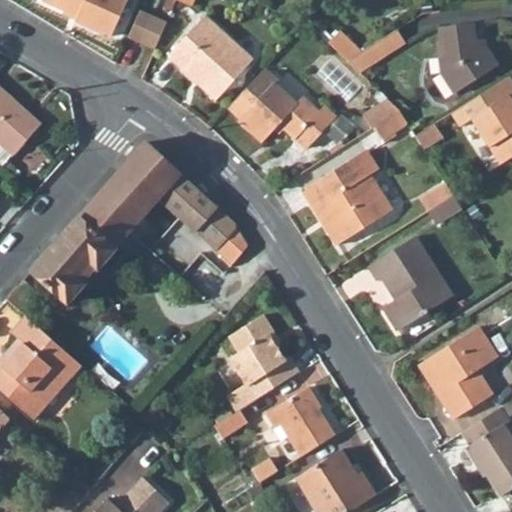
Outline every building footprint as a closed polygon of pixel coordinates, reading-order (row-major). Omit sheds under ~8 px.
[(43,0),(78,15),(76,20),(111,36),(127,0),(43,0)] [(140,10),(128,37),(154,49),(167,21),(140,10)] [(205,15),(168,55),(216,99),(253,59),(205,15)] [(442,73),(454,93),(498,65),(486,45),(478,50),(476,39),(473,22),(440,26),(441,41),(438,41),(442,73)] [(378,42),(386,55),(404,43),(396,30),(378,42)] [(340,31),(329,42),(348,61),(362,52),(340,31)] [(486,45),(484,38),(476,39),(478,50),(486,45)] [(348,61),(360,71),(386,55),(378,42),(362,52),(348,61)] [(265,68),(229,107),(240,118),(239,120),(262,141),(279,123),(296,138),(320,112),(302,96),(296,103),(275,84),(278,80),(265,68)] [(473,118),(501,163),(511,156),(511,82),(508,77),(452,113),(460,126),(473,118)] [(0,161),(2,164),(12,153),(13,154),(41,123),(0,85),(0,161)] [(364,115),(372,128),(375,126),(400,110),(389,100),(364,115)] [(307,149),(336,117),(325,107),(320,112),(296,138),(307,149)] [(375,126),(383,139),(391,134),(408,123),(400,110),(375,126)] [(416,136),(424,150),(444,137),(435,124),(416,136)] [(385,143),(393,138),(391,134),(383,139),(385,143)] [(32,270),(68,302),(85,282),(80,277),(93,262),(99,267),(116,248),(115,247),(159,197),(217,250),(218,249),(237,226),(235,222),(146,141),(32,270)] [(302,189),(337,244),(392,210),(370,175),(378,169),(366,149),(302,189)] [(453,195),(445,182),(420,198),(428,211),(453,195)] [(428,211),(436,224),(461,208),(453,195),(428,211)] [(218,249),(224,255),(242,233),(237,226),(218,249)] [(383,306),(397,329),(453,295),(415,236),(369,265),(378,279),(386,274),(400,295),(383,306)] [(80,277),(85,282),(99,267),(93,262),(80,277)] [(7,298),(22,311),(39,292),(24,279),(7,298)] [(240,352),(230,357),(246,383),(228,395),(238,410),(240,409),(256,399),(300,371),(290,356),(286,359),(277,345),(270,334),(274,331),(264,314),(230,335),(240,352)] [(0,359),(0,387),(35,418),(82,365),(26,315),(12,331),(19,338),(6,353),(10,356),(4,362),(0,359)] [(442,393),(457,417),(493,395),(477,371),(497,358),(477,328),(418,365),(438,395),(442,393)] [(277,345),(281,342),(274,331),(270,334),(277,345)] [(6,353),(0,359),(4,362),(10,356),(6,353)] [(289,435),(301,456),(336,434),(325,416),(322,418),(317,409),(322,406),(309,386),(267,413),(276,427),(281,424),(289,435)] [(438,395),(454,419),(457,417),(442,393),(438,395)] [(486,471),(501,495),(511,487),(511,438),(503,424),(508,421),(506,417),(511,413),(511,407),(508,402),(499,407),(462,431),(470,444),(466,446),(475,462),(480,459),(487,470),(486,471)] [(0,428),(10,417),(0,408),(0,428)] [(215,425),(223,437),(248,421),(240,409),(238,410),(215,425)] [(274,428),(281,440),(289,435),(281,424),(276,427),(274,428)] [(296,477),(318,511),(347,511),(377,494),(363,471),(355,476),(350,467),(353,465),(342,448),(296,477)] [(253,469),(261,481),(279,470),(271,457),(253,469)] [(159,511),(170,501),(144,476),(116,505),(108,497),(100,505),(100,511),(159,511)]
